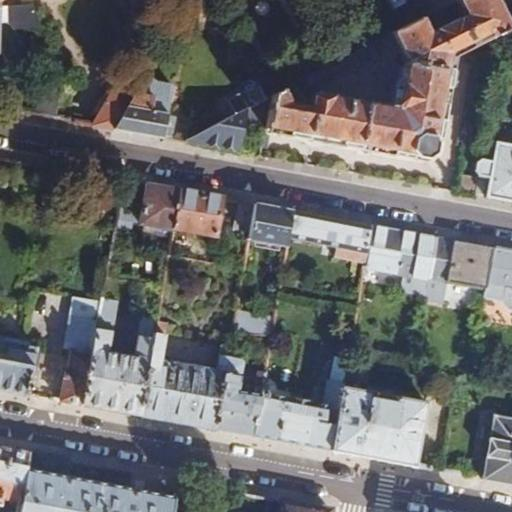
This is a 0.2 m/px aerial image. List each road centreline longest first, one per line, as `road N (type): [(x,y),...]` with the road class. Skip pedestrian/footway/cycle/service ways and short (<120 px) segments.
road 1 (residential): [(511,225),(0,133)]
road 2 (residential): [(0,419),(355,485)]
road 3 (residential): [(355,485),(495,511)]
